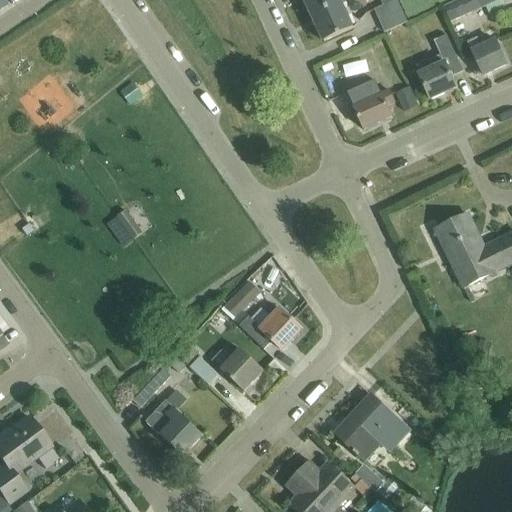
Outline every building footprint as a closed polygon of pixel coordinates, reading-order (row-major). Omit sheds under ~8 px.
[(304,0),(312,18),(342,4),(339,0),(304,0)] [(392,0),(380,0),(383,7),(374,11),(385,34),(407,24),(397,1),(393,3),(392,0)] [(463,0),(445,8),(451,23),(497,3),(495,0),(463,0)] [(342,4),(312,18),(324,43),(353,30),(342,4)] [(433,70),(420,76),(431,101),(457,89),(452,79),(464,73),(452,47),(451,47),(447,37),(435,43),(440,52),(441,56),(429,61),(433,70)] [(482,75),(484,77),(508,66),(497,42),(482,49),(477,39),(468,43),(476,61),(471,63),(477,77),(482,75)] [(125,89),(136,103),(149,93),(137,79),(125,89)] [(387,108),(395,105),(389,92),(381,95),(375,82),(348,95),(365,131),(392,119),(387,108)] [(130,243),(147,228),(128,207),(111,222),(130,243)] [(436,232),(464,289),(511,265),(511,236),(485,249),(469,216),(436,232)] [(237,315),(259,292),(249,282),(226,305),(237,315)] [(279,310),(270,319),(261,311),(251,321),(248,318),(239,328),(260,347),(268,338),(282,352),(302,332),(279,310)] [(151,334),(135,344),(140,351),(155,340),(151,334)] [(211,362),(245,393),(263,372),(241,352),(232,362),(220,352),(211,362)] [(190,370),(191,371),(209,387),(218,377),(200,360),(190,370)] [(133,402),(142,410),(172,378),(163,370),(133,402)] [(337,436),(366,463),(381,448),(388,454),(409,432),(373,398),(337,436)] [(147,424),(161,437),(184,458),(203,437),(167,403),(147,424)] [(59,461),(50,450),(51,449),(29,419),(7,436),(6,434),(0,438),(0,459),(6,467),(0,470),(0,493),(9,506),(26,493),(14,477),(37,460),(45,471),(59,461)] [(369,493),(386,478),(371,461),(354,476),(369,493)] [(309,511),(341,511),(337,508),(354,490),(334,471),(325,480),(309,465),(288,488),(312,510),(309,511)] [(370,511),(410,511),(411,511),(376,498),(370,511)] [(85,511),(78,502),(65,511),(33,511),(27,504),(16,511),(85,511)]
